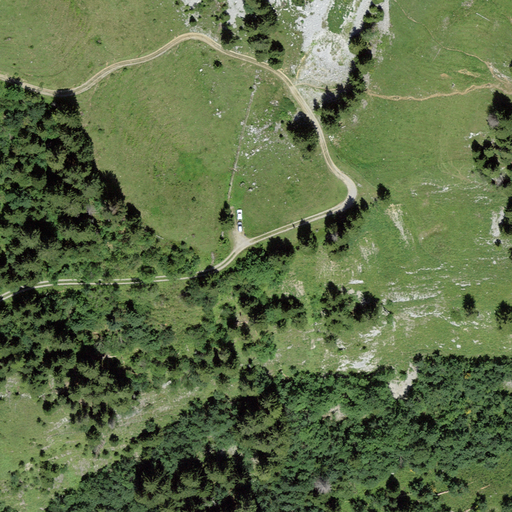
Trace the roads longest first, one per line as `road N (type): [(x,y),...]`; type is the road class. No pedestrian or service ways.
road 1 (track): [(0,297),(28,285),(184,279),(257,235),(349,202),(348,181),(333,170),(285,80)]
road 2 (track): [(285,80),(195,34),(152,58),(111,65),(63,94),(0,74)]
